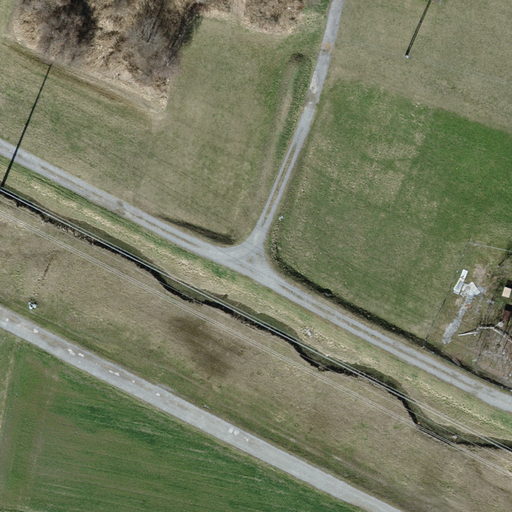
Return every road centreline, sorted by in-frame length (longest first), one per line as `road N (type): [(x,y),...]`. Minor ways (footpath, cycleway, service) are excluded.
road 1 (track): [(0,146),(511,407)]
road 2 (track): [(0,309),(394,511)]
road 3 (track): [(249,271),(315,94),(340,0)]
